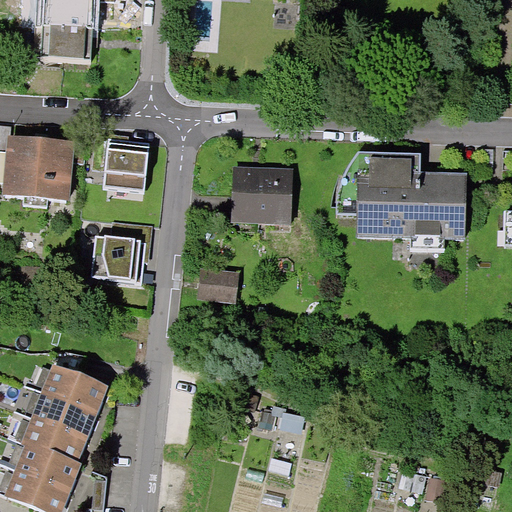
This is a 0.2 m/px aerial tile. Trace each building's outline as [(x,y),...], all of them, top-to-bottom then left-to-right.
[(93,3),(50,0),(35,0),(34,30),(91,34),(93,3)] [(91,34),(34,30),(32,60),(89,64),(91,34)] [(150,143),(109,139),(103,188),(144,191),(150,143)] [(66,206),(71,149),(8,144),(3,200),(23,202),(22,210),(47,212),(47,204),(66,206)] [(468,244),(470,178),(422,177),(423,158),(358,156),(339,184),(335,221),(355,221),(355,239),(408,240),(407,253),(446,254),(446,243),(468,244)] [(292,229),(293,173),(234,172),(232,227),(292,229)] [(511,211),(502,211),(500,248),(511,248),(511,272),(511,302),(511,301),(511,211)] [(104,237),(95,236),(90,280),(142,285),(146,243),(140,243),(141,240),(135,239),(135,237),(105,234),(104,237)] [(236,303),(239,276),(203,272),(199,299),(236,303)] [(105,388),(52,367),(41,392),(95,413),(105,388)] [(95,413),(41,392),(31,417),(85,439),(95,413)] [(85,439),(31,417),(21,443),(24,445),(74,465),(85,439)] [(74,465),(24,445),(14,471),(68,492),(78,466),(74,465)] [(59,511),(68,492),(14,471),(4,496),(43,511),(59,511)]
